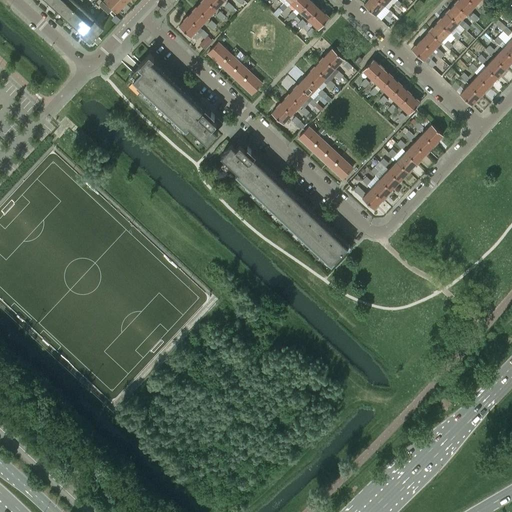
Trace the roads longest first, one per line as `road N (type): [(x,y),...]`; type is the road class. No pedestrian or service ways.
road 1 (residential): [(379,232),(367,230),(139,16)]
road 2 (primary): [(511,374),(373,511)]
road 3 (residential): [(480,129),(343,0)]
road 4 (residential): [(14,0),(87,66),(139,16)]
road 5 (residential): [(379,232),(480,129)]
